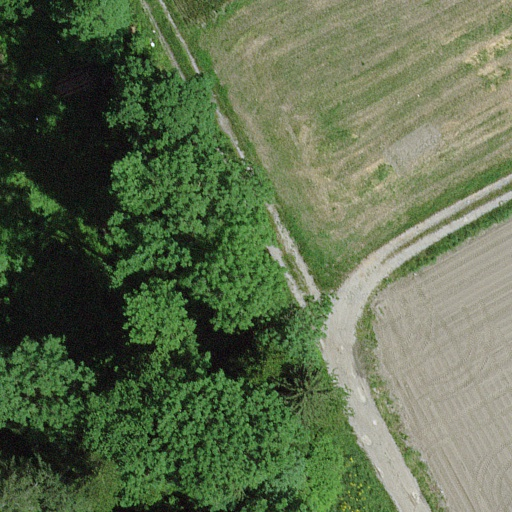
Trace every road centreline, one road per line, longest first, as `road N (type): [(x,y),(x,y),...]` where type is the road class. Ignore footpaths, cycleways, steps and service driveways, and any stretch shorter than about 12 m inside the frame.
road 1 (track): [(511,189),(378,268),(328,322),(425,511)]
road 2 (track): [(151,0),(328,322)]
